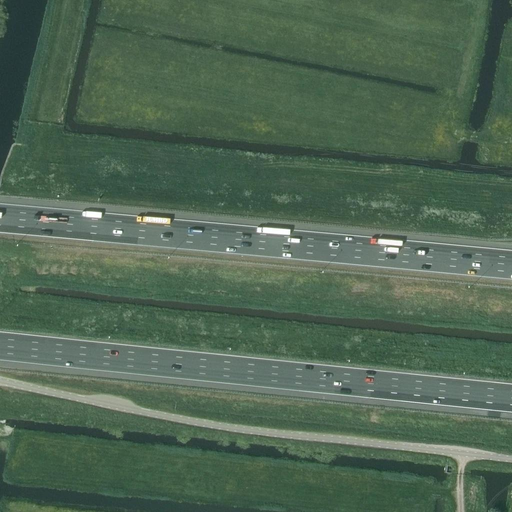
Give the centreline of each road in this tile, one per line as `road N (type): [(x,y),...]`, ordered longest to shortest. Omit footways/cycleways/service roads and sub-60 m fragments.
road 1 (unclassified): [(511,460),(211,426),(0,381)]
road 2 (motorway): [(0,346),(511,399)]
road 3 (motorway): [(511,267),(0,219)]
